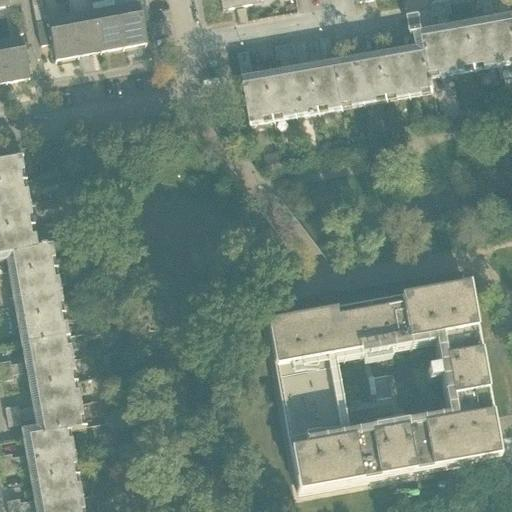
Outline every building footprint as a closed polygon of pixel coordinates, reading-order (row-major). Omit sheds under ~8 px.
[(39,0),(30,0),(32,9),(41,7),(39,0)] [(221,0),(223,12),(262,5),(261,0),(221,0)] [(245,86),(243,86),(243,89),(244,89),(251,130),(253,130),(253,129),(274,125),(274,126),(276,125),(297,121),(297,122),(298,122),(298,121),(319,117),(319,118),(321,118),(320,117),(341,113),(341,114),(343,114),(343,113),(364,109),(364,110),(365,110),(365,109),(387,105),(387,106),(388,106),(388,105),(398,103),(409,101),(410,102),(411,102),(411,101),(432,97),(432,99),(434,99),(433,91),(435,90),(434,85),(432,86),(431,82),(453,78),(453,79),(455,79),(454,77),(475,74),(475,75),(477,75),(477,74),(498,70),(498,71),(500,71),(499,69),(511,67),(511,25),(496,29),(493,8),(496,8),(495,3),(494,0),(476,0),(476,1),(478,11),(483,10),(486,30),(469,33),(469,32),(468,32),(468,33),(451,36),(448,16),(451,16),(450,6),(449,3),(432,7),(432,9),(434,19),(438,18),(441,38),(425,41),(424,39),(423,39),(420,18),(408,20),(409,27),(411,40),(406,47),(407,54),(401,55),(389,57),(334,66),(335,72),(313,76),(313,75),(311,75),(312,76),(295,79),(294,73),(292,59),(295,59),(293,47),(274,50),(277,62),(281,61),(284,75),(285,81),(268,84),(268,82),(266,83),(267,84),(245,88),(245,86)] [(115,9),(114,9),(122,52),(123,52),(123,51),(143,47),(143,48),(145,48),(144,47),(145,47),(138,7),(137,7),(137,5),(135,6),(135,7),(116,11),(115,9)] [(93,14),(92,14),(100,57),(101,56),(100,55),(121,51),(122,52),(114,9),(114,10),(114,11),(93,15),(93,14)] [(70,18),(69,18),(77,61),(78,61),(78,59),(99,55),(99,57),(100,57),(92,14),(91,14),(91,15),(70,19),(70,18)] [(47,24),(35,26),(37,34),(39,49),(50,47),(53,63),(54,64),(54,65),(56,65),(56,63),(76,60),(76,61),(77,61),(69,18),(68,18),(69,20),(48,23),(48,22),(47,22),(47,24)] [(0,61),(5,87),(5,86),(26,82),(26,83),(28,83),(28,82),(20,40),(19,40),(19,42),(0,45),(0,61)] [(329,40),(319,42),(323,63),(333,61),(329,40)] [(238,56),(241,77),(251,76),(248,55),(238,56)] [(278,153),(267,155),(269,165),(280,163),(278,153)] [(42,436),(36,437),(24,439),(25,441),(27,441),(30,457),(10,460),(10,457),(0,458),(0,476),(13,475),(12,471),(31,467),(34,484),(33,484),(34,486),(37,502),(19,505),(18,501),(5,504),(5,511),(81,511),(79,501),(81,501),(80,499),(79,500),(75,479),(77,479),(76,477),(75,477),(72,457),(73,456),(73,454),(71,455),(68,433),(85,430),(85,428),(83,428),(79,408),(80,408),(80,407),(79,407),(75,386),(77,385),(76,384),(75,384),(71,363),(72,363),(72,361),(71,361),(67,340),(68,340),(68,338),(66,339),(63,317),(64,317),(64,315),(62,315),(59,294),(60,294),(60,293),(58,293),(55,272),(56,272),(56,270),(54,271),(51,250),(53,249),(52,248),(35,251),(32,229),(33,229),(33,228),(31,228),(28,206),(29,206),(29,205),(27,205),(24,184),(25,184),(25,182),(23,182),(20,162),(21,162),(21,160),(0,163),(0,275),(0,276),(7,275),(20,348),(26,347),(30,365),(9,368),(8,364),(0,365),(0,384),(11,382),(10,378),(31,375),(34,391),(33,391),(33,393),(34,392),(37,409),(17,413),(16,409),(3,412),(6,429),(19,427),(19,423),(40,419),(42,436)] [(466,291),(267,326),(298,498),(497,462),(474,334),(466,291)]
